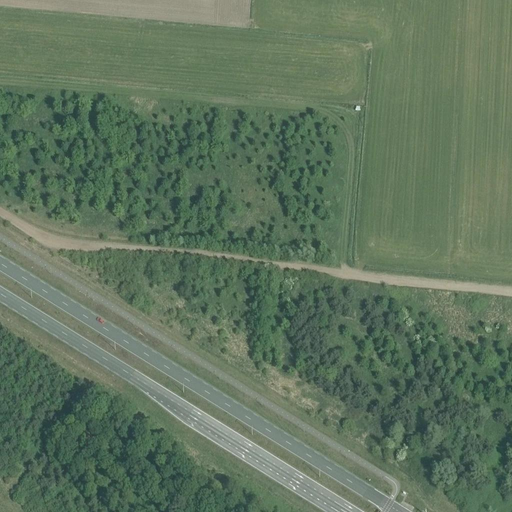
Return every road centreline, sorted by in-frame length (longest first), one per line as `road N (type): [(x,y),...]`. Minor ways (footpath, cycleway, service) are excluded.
road 1 (track): [(0,211),(50,244),(511,284)]
road 2 (primary): [(399,511),(0,261)]
road 3 (primary): [(0,295),(349,511)]
